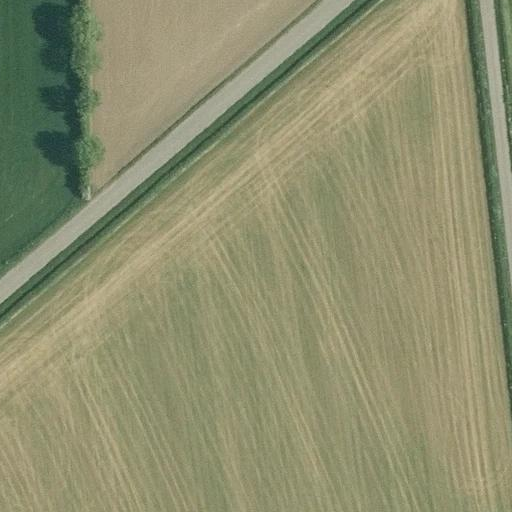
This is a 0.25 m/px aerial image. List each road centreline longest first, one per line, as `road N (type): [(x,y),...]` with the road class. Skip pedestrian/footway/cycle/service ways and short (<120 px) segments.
road 1 (unclassified): [(0,291),(338,0)]
road 2 (unclassified): [(511,246),(485,0)]
